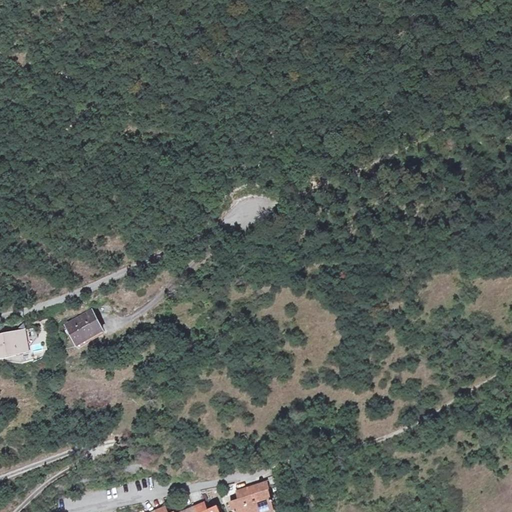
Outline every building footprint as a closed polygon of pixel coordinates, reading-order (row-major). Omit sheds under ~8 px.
[(78,346),(103,331),(92,312),(67,326),(78,346)] [(31,354),(26,329),(22,330),(22,331),(21,332),(22,333),(23,333),(27,351),(18,353),(18,356),(31,354)] [(27,351),(23,333),(22,333),(0,338),(0,349),(2,357),(18,353),(27,351)] [(270,488),(277,486),(275,480),(256,486),(258,495),(271,491),(270,488)] [(248,488),(255,511),(274,511),(277,511),(271,491),(258,495),(256,486),(248,488)] [(255,511),(248,488),(240,491),(240,493),(237,494),(240,501),(231,503),(233,511),(236,511),(235,511),(255,511)] [(196,508),(197,511),(221,511),(219,507),(210,511),(206,503),(196,508)]
